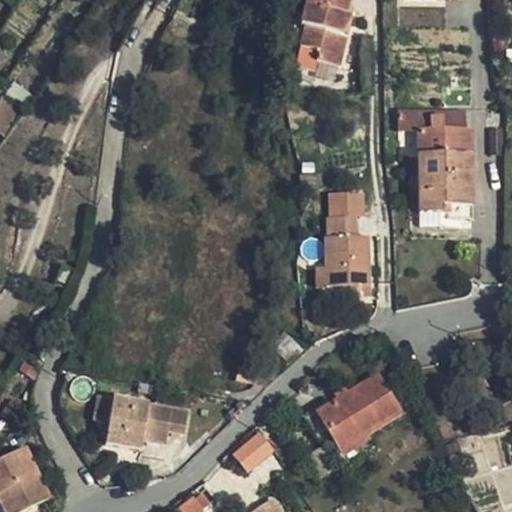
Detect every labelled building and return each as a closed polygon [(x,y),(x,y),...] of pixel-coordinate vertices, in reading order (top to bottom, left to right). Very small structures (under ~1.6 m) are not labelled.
[(303,0),(299,18),(292,16),(285,49),(316,56),(314,65),(337,71),(348,19),(344,19),(348,0),(303,0)] [(0,122),(5,125),(19,98),(4,90),(0,98),(0,122)] [(416,133),(417,216),(437,216),(438,209),(469,209),(468,133),(416,133)] [(360,202),(331,203),(332,225),(355,224),(361,223),(360,202)] [(469,209),(438,209),(437,216),(438,225),(469,224),(469,209)] [(366,244),(355,246),(355,224),(332,225),(325,225),(326,243),(322,243),(323,275),(323,297),(349,297),(349,307),(364,306),(363,295),(368,295),(366,244)] [(313,276),(313,297),(323,297),(323,275),(313,276)] [(393,424),(372,386),(311,424),(333,460),(393,424)] [(143,452),(144,443),(150,444),(159,408),(98,398),(95,421),(110,423),(106,446),(143,452)] [(168,446),(170,433),(187,436),(190,413),(159,408),(150,444),(168,446)] [(245,476),(264,459),(251,444),(232,460),(245,476)] [(20,511),(51,498),(26,446),(0,457),(0,502),(4,511),(20,511)] [(327,478),(316,458),(299,468),(311,487),(327,478)] [(239,480),(245,476),(232,460),(226,466),(239,480)]
